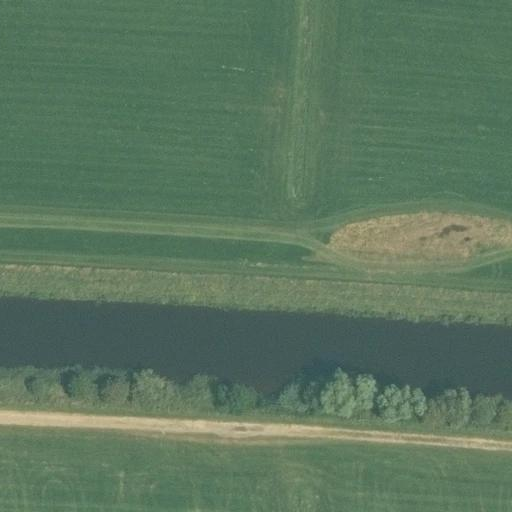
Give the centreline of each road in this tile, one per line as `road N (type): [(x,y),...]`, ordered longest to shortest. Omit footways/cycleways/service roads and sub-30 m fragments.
road 1 (track): [(511,305),(0,281)]
road 2 (unknown): [(242,425),(0,412)]
